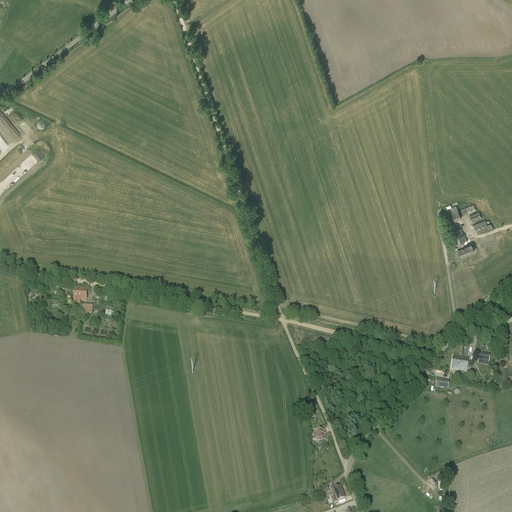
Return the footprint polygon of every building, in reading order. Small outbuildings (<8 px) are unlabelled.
[(463,215),(476,211),(473,205),(461,210),(463,215)] [(451,223),(461,219),(456,206),(446,210),(451,223)] [(471,222),(481,218),(478,212),(469,216),(471,222)] [(491,224),(487,226),(485,221),(473,225),(476,234),(488,229),(488,230),(492,228),(491,224)] [(460,243),(464,241),(466,240),(464,235),(463,235),(461,228),(451,232),(454,239),(453,239),(455,245),(457,244),(460,243)] [(460,243),(465,255),(474,251),(471,245),(466,247),(464,241),(460,243)] [(457,244),(459,249),(458,250),(460,257),(465,255),(460,243),(457,244)] [(86,300),(87,289),(74,288),(73,299),(86,300)] [(92,312),(92,305),(82,304),(81,312),(92,312)] [(489,363),(490,355),(479,354),(478,361),(489,363)] [(460,371),(461,358),(453,357),(451,370),(460,371)] [(468,359),(461,358),(460,371),(466,372),(468,359)] [(436,387),(448,388),(449,380),(437,378),(436,387)] [(326,440),(326,434),(325,434),(325,431),(314,430),(314,440),(326,440)] [(434,487),(437,483),(433,479),(429,482),(434,487)] [(338,502),(337,501),(344,499),(345,498),(340,486),(331,489),(332,490),(334,496),(331,498),(333,504),(338,502)] [(326,487),(321,491),(325,495),(329,491),(326,487)]
